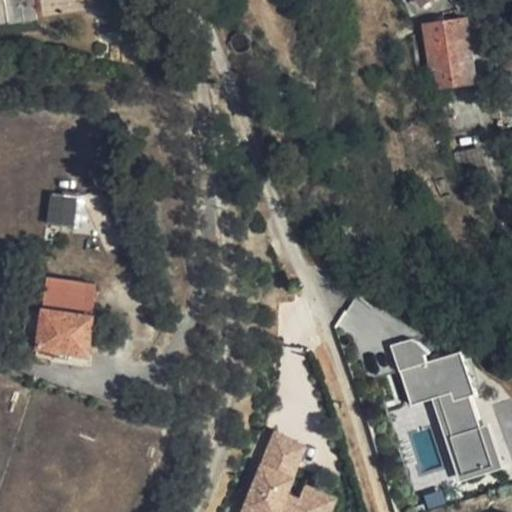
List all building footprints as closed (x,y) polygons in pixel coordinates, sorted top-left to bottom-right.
[(0,0),(0,5),(3,23),(30,19),(27,0),(0,0)] [(433,86),(476,81),(467,18),(424,24),(433,86)] [(88,222),(88,191),(52,191),(52,222),(88,222)] [(88,356),(96,285),(47,279),(39,350),(88,356)] [(424,333),(395,341),(412,402),(440,394),(463,477),(507,464),(474,345),(430,357),(424,333)] [(281,430),(243,511),(334,511),(341,496),(310,483),(303,498),(288,489),(311,443),(281,430)]
